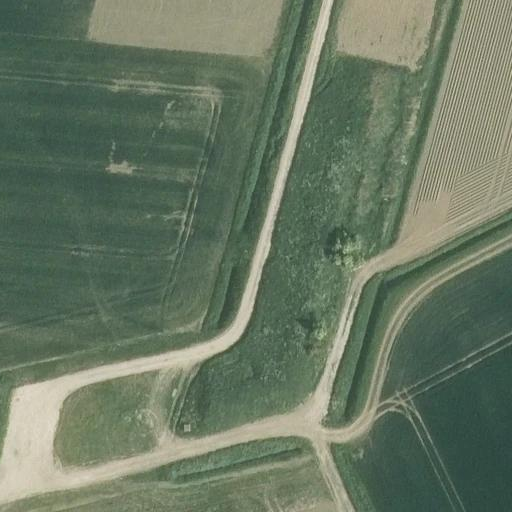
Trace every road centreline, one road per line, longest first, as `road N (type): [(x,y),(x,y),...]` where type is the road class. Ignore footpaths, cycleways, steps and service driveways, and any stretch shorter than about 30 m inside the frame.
road 1 (unclassified): [(26,489),(28,439),(45,394),(233,337),(328,0)]
road 2 (unclassified): [(26,489),(295,430)]
